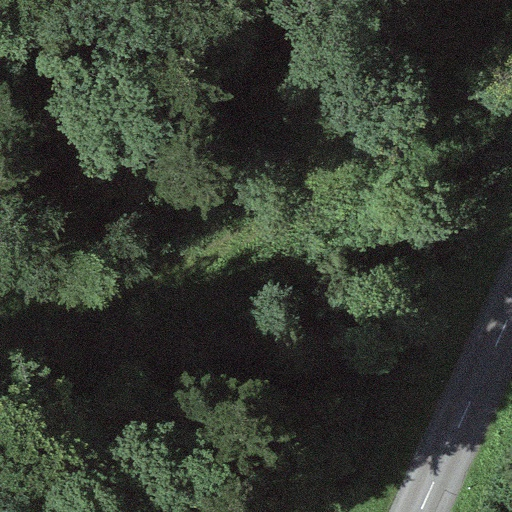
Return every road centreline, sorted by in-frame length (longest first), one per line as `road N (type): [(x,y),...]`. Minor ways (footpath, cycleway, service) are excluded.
road 1 (track): [(476,0),(255,235),(0,315)]
road 2 (tertiary): [(422,511),(511,315)]
